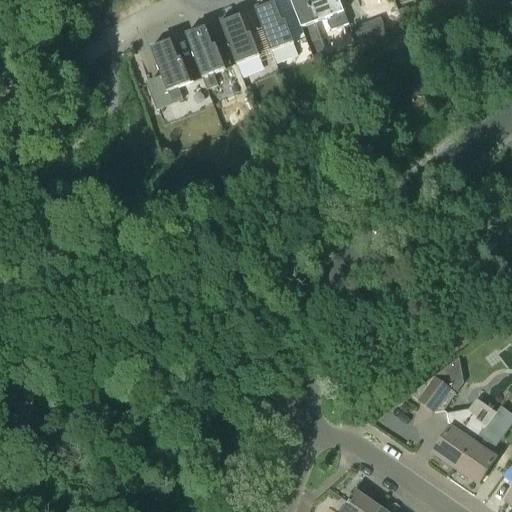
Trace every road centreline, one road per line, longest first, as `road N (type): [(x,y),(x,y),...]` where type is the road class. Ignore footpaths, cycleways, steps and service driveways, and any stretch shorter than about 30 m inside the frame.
road 1 (residential): [(303,427),(314,327),(337,270),(401,198),(511,119)]
road 2 (residential): [(443,511),(303,427)]
